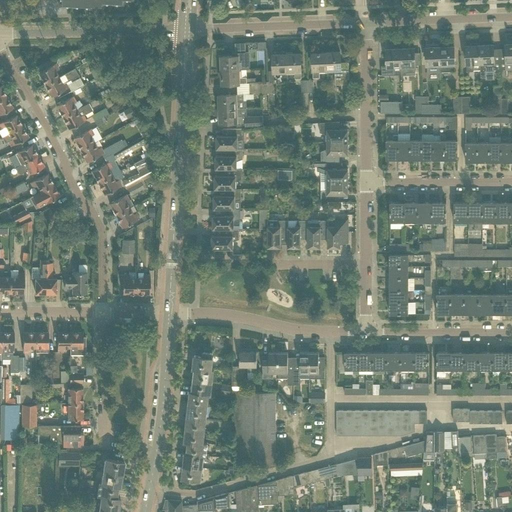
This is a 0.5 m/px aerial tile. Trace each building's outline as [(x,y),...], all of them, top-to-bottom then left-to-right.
[(133,0),(59,0),(59,6),(91,8),(92,6),(101,6),(101,4),(123,5),(123,0),(133,1),(133,0)] [(479,45),(465,46),(467,63),(467,71),(474,71),(474,70),(481,70),(481,63),(479,45)] [(493,45),(479,45),(481,63),(481,70),(481,77),(486,77),(485,70),(491,70),(494,70),(494,54),(493,45)] [(455,71),(454,56),(454,46),(440,47),(440,64),(440,72),(455,71)] [(440,64),(440,47),(426,48),(427,72),(427,79),(434,79),(433,72),(440,72),(440,64)] [(415,65),(414,58),(414,48),(400,49),(401,74),(402,76),(415,75),(415,65)] [(401,74),(400,49),(386,49),(387,65),(381,66),(381,75),(393,75),(401,74)] [(59,63),(69,57),(66,52),(56,57),(59,63)] [(249,69),(248,52),(235,53),(235,56),(221,56),(221,70),(240,69),(249,69)] [(327,71),(326,52),(312,53),(313,77),(320,77),(320,72),(327,71)] [(340,52),(326,52),(327,71),(334,71),(335,85),(341,85),(341,91),(348,91),(347,79),(349,79),(348,62),(340,62),(340,52)] [(301,77),(300,63),(300,53),(286,54),(287,73),(295,73),(295,78),(301,77)] [(279,73),(287,73),(286,54),(272,54),(273,72),(269,72),(270,82),(268,82),(268,94),(274,94),(273,82),(275,82),(275,78),(279,78),(279,73)] [(38,72),(45,84),(58,77),(55,71),(58,69),(55,63),(38,72)] [(58,77),(45,84),(51,96),(60,92),(68,87),(65,82),(80,73),(77,67),(58,77)] [(84,74),(88,81),(99,75),(95,68),(84,74)] [(241,77),(240,69),(221,70),(222,84),(249,83),(249,89),(261,88),(261,82),(256,82),(255,78),(246,78),(246,77),(241,77)] [(243,101),(243,94),(219,95),(219,109),(239,108),(239,101),(243,101)] [(0,114),(13,108),(7,96),(0,99),(0,114)] [(73,96),(65,100),(56,105),(62,117),(76,110),(73,103),(76,102),(73,96)] [(462,113),(462,97),(453,97),(453,113),(462,113)] [(470,113),(470,97),(462,97),(462,113),(470,113)] [(402,113),(402,107),(402,102),(394,102),(394,113),(402,113)] [(86,120),(83,116),(93,111),(89,103),(76,110),(62,117),(69,129),(86,120)] [(106,108),(92,115),(98,126),(107,122),(104,116),(109,114),(106,108)] [(239,108),(219,109),(220,123),(230,122),(237,122),(237,128),(243,127),(250,127),(263,126),(262,115),(253,116),(244,116),(239,116),(239,108)] [(119,114),(123,120),(129,117),(125,110),(119,114)] [(16,114),(8,119),(0,123),(0,126),(1,129),(5,126),(9,133),(22,126),(16,114)] [(472,130),(472,122),(477,122),(477,117),(470,117),(466,117),(466,130),(472,130)] [(340,122),(340,121),(319,122),(319,132),(327,134),(327,142),(348,142),(348,129),(337,129),(337,122),(339,122),(340,122)] [(28,137),(22,126),(9,133),(12,139),(8,141),(11,146),(28,137)] [(243,139),(243,127),(237,128),(223,129),(228,129),(227,136),(216,136),(216,149),(227,149),(227,148),(237,149),(237,142),(243,139)] [(90,129),(82,133),(74,138),(80,150),(94,142),(90,136),(93,134),(90,129)] [(433,140),(433,159),(445,159),(445,140),(445,134),(441,134),(441,140),(433,140)] [(398,159),(398,140),(398,136),(394,135),(393,140),(386,140),(386,159),(398,159)] [(477,143),(477,138),(473,137),(473,143),(465,143),(465,161),(477,161),(477,143)] [(511,137),(508,137),(508,143),(501,143),(501,161),(511,161),(511,137)] [(489,143),(489,138),(477,138),(477,143),(477,161),(489,161),(489,143)] [(409,159),(409,140),(398,140),(398,159),(409,159)] [(409,140),(409,159),(421,159),(421,140),(417,140),(410,140),(409,140)] [(421,140),(421,159),(433,159),(433,140),(428,140),(422,140),(421,140)] [(457,159),(457,149),(457,140),(445,140),(445,159),(457,159)] [(105,159),(123,149),(119,141),(102,151),(100,147),(97,148),(94,142),(80,150),(87,162),(102,154),(105,159)] [(348,155),(348,142),(327,142),(327,149),(321,151),(321,162),(336,162),(336,155),(348,155)] [(501,161),(501,143),(489,143),(489,161),(501,161)] [(15,154),(9,157),(14,168),(15,167),(24,162),(38,155),(32,144),(23,149),(14,153),(15,154)] [(242,159),(242,149),(237,149),(227,148),(227,149),(227,156),(215,156),(215,169),(226,169),(226,168),(236,168),(236,162),(242,159)] [(143,180),(154,174),(155,153),(142,159),(147,169),(123,181),(127,189),(131,196),(146,187),(143,180)] [(44,166),(38,155),(24,162),(25,162),(15,167),(18,173),(21,174),(24,172),(26,176),(44,166)] [(112,175),(120,171),(116,164),(114,165),(111,167),(108,161),(91,171),(98,183),(112,175)] [(336,169),(336,162),(321,162),(321,172),(327,175),(327,182),(348,182),(348,169),(336,169)] [(236,169),(236,168),(226,168),(226,169),(226,176),(214,176),(214,189),(225,189),(225,188),(235,188),(235,181),(241,179),(241,169),(236,169)] [(121,185),(119,180),(124,178),(120,171),(112,175),(98,183),(104,195),(121,185)] [(48,173),(39,178),(30,183),(33,188),(37,185),(40,192),(54,184),(48,173)] [(24,182),(18,185),(21,192),(27,188),(24,182)] [(348,194),(348,182),(327,182),(327,189),(321,191),(321,201),(339,202),(339,201),(336,201),(336,194),(348,194)] [(54,184),(40,192),(33,195),(36,202),(32,204),(35,209),(60,196),(54,184)] [(235,189),(235,188),(225,188),(225,189),(225,196),(214,196),(213,209),(224,209),(234,209),(234,201),(240,199),(240,189),(235,189)] [(109,203),(115,215),(129,208),(126,202),(129,200),(126,194),(109,203)] [(404,221),(404,203),(390,203),(390,221),(404,221)] [(418,221),(418,203),(404,203),(404,221),(418,221)] [(432,221),(432,203),(418,203),(418,221),(432,221)] [(432,203),(432,221),(434,221),(439,221),(439,226),(446,226),(446,221),(446,213),(446,203),(445,203),(432,203)] [(468,221),(468,203),(455,203),(454,203),(454,221),(468,221)] [(482,221),(482,203),(468,203),(468,221),(469,221),(469,228),(483,228),(482,221)] [(496,221),(496,203),(482,203),(482,221),(496,221)] [(510,221),(510,203),(496,203),(496,221),(510,221)] [(63,219),(62,213),(62,208),(49,208),(49,219),(63,219)] [(133,214),(129,208),(115,215),(122,227),(139,218),(136,212),(133,214)] [(13,216),(17,223),(31,215),(27,209),(13,216)] [(243,222),(239,218),(239,209),(234,209),(224,209),(224,216),(213,216),(213,229),(223,229),(234,229),(239,229),(243,228),(243,222)] [(348,243),(348,218),(335,218),(335,226),(328,226),(328,236),(327,236),(327,247),(340,247),(340,243),(348,243)] [(287,226),(287,220),(277,220),(268,220),(268,226),(267,226),(267,247),(280,247),(280,236),(287,236),(288,236),(288,226),(287,226)] [(307,226),(307,220),(287,220),(287,226),(288,226),(288,236),(287,236),(287,247),(300,247),(300,236),(307,236),(308,236),(308,226),(307,226)] [(328,236),(328,226),(327,226),(327,220),(307,220),(307,226),(308,226),(308,236),(307,236),(307,247),(320,247),(320,236),(327,236),(328,236)] [(239,239),(239,229),(234,229),(223,229),(223,236),(212,236),(212,249),(233,249),(233,241),(239,239)] [(446,239),(439,239),(432,239),(432,244),(432,250),(446,250),(446,239)] [(135,240),(123,240),(123,253),(135,252),(135,240)] [(464,256),(464,244),(454,244),(454,256),(464,256)] [(476,256),(477,245),(468,244),(468,256),(476,256)] [(408,254),(400,254),(390,254),(390,266),(408,266),(408,254)] [(45,293),(46,262),(46,259),(39,259),(39,267),(32,267),(32,278),(35,277),(35,293),(45,293)] [(451,266),(451,260),(437,260),(437,269),(443,269),(443,266),(451,266)] [(492,270),(492,260),(478,260),(478,267),(479,267),(479,270),(492,270)] [(506,267),(506,260),(492,260),(492,270),(493,270),(493,269),(496,269),(496,266),(498,266),(498,267),(506,267)] [(52,263),(47,262),(46,262),(45,293),(56,293),(56,278),(52,278),(52,263)] [(408,278),(408,266),(390,266),(390,278),(408,278)] [(24,273),(18,273),(18,269),(10,269),(10,277),(10,293),(24,293),(24,273)] [(86,272),(76,272),(72,272),(72,275),(64,275),(64,288),(72,288),(72,293),(86,293),(86,272)] [(136,294),(136,278),(136,272),(129,272),(129,275),(122,275),(123,294),(136,294)] [(143,278),(136,278),(136,294),(150,294),(150,274),(143,274),(143,278)] [(0,292),(10,293),(10,277),(0,277),(0,292)] [(390,278),(389,290),(408,290),(408,284),(408,278),(390,278)] [(408,302),(408,290),(389,290),(389,302),(408,302)] [(450,294),(451,294),(451,291),(445,291),(445,294),(436,294),(436,313),(437,313),(437,312),(450,312),(450,294)] [(464,312),(464,294),(451,294),(450,294),(450,312),(464,312)] [(478,312),(478,294),(464,294),(464,312),(478,312)] [(492,312),(492,294),(478,294),(478,312),(492,312)] [(506,312),(506,294),(492,294),(492,312),(506,312)] [(408,314),(408,304),(408,302),(389,302),(389,314),(408,314)] [(12,355),(12,352),(14,352),(14,332),(1,332),(1,359),(11,359),(11,376),(18,376),(18,357),(18,355),(12,355)] [(35,348),(36,332),(23,332),(23,352),(28,352),(28,348),(35,348)] [(48,332),(36,332),(35,348),(36,348),(36,352),(48,352),(48,332)] [(70,348),(70,332),(57,332),(57,352),(63,352),(63,348),(70,348)] [(86,337),(83,337),(83,332),(70,332),(70,348),(70,354),(85,355),(86,337)] [(193,368),(195,368),(212,370),(212,369),(213,357),(212,357),(212,353),(202,352),(202,356),(194,355),(193,368)] [(247,366),(247,372),(247,378),(257,378),(257,352),(239,352),(239,366),(232,366),(232,386),(232,390),(239,390),(239,386),(240,386),(240,372),(245,372),(245,366),(247,366)] [(278,372),(278,352),(269,352),(269,356),(263,356),(263,378),(273,378),(274,372),(278,372)] [(288,352),(278,352),(278,372),(278,378),(287,378),(287,385),(294,385),(294,369),(288,369),(288,352)] [(309,372),(309,352),(300,352),(300,369),(294,369),(294,385),(300,385),(300,378),(309,378),(309,372)] [(319,352),(309,352),(309,372),(313,372),(314,378),(325,378),(325,369),(319,369),(319,352)] [(345,352),(345,369),(353,369),(353,373),(359,373),(359,369),(359,353),(345,353),(345,352)] [(429,369),(429,352),(428,352),(428,353),(414,353),(414,369),(429,369)] [(359,353),(359,369),(373,369),(373,353),(359,353)] [(387,369),(387,353),(373,353),(373,369),(387,369)] [(401,369),(400,353),(387,353),(387,369),(387,373),(401,373),(401,369)] [(414,369),(414,353),(400,353),(401,369),(414,369)] [(451,369),(451,353),(437,353),(437,369),(451,369)] [(451,353),(451,369),(464,369),(465,353),(464,353),(451,353)] [(479,369),(479,353),(465,353),(464,369),(479,369)] [(492,369),(492,353),(479,353),(479,369),(492,369)] [(492,353),(492,369),(506,369),(506,353),(492,353)] [(77,366),(70,366),(70,371),(70,382),(70,383),(83,383),(83,373),(77,373),(77,366)] [(212,383),(214,370),(214,369),(212,369),(212,370),(195,368),(193,380),(212,383)] [(70,371),(60,371),(60,383),(70,382),(70,371)] [(9,398),(9,379),(2,379),(2,388),(2,403),(15,403),(15,398),(9,398)] [(373,384),(373,379),(366,379),(366,388),(359,388),(359,394),(373,394),(373,384)] [(211,395),(212,383),(193,380),(192,392),(209,394),(211,395)] [(31,403),(32,384),(20,384),(20,403),(22,403),(33,403),(31,403)] [(230,396),(232,385),(224,384),(222,394),(230,396)] [(82,388),(72,388),(67,388),(68,403),(83,403),(82,388)] [(208,406),(209,394),(192,392),(190,391),(188,404),(208,406)] [(235,404),(235,416),(276,417),(276,392),(235,392),(235,404)] [(325,402),(325,394),(309,394),(309,402),(325,402)] [(83,419),(83,403),(68,403),(68,419),(83,419)] [(36,426),(36,404),(22,404),(22,426),(36,426)] [(206,419),(208,406),(188,404),(187,416),(206,419)] [(461,422),(461,408),(453,408),(453,422),(461,422)] [(469,410),(470,410),(470,408),(461,408),(461,422),(468,422),(469,422),(469,410)] [(345,423),(345,410),(337,410),(337,423),(345,423)] [(353,423),(353,410),(345,410),(345,423),(353,423)] [(361,423),(361,410),(353,410),(353,423),(361,423)] [(369,423),(369,410),(361,410),(361,423),(369,423)] [(378,423),(378,410),(369,410),(369,423),(378,423)] [(386,423),(386,410),(378,410),(378,423),(386,423)] [(394,423),(394,410),(386,410),(386,423),(394,423)] [(402,423),(402,410),(394,410),(394,423),(402,423)] [(410,423),(410,410),(402,410),(402,423),(410,423)] [(419,424),(419,410),(410,410),(410,423),(414,423),(414,424),(419,424)] [(427,424),(427,410),(419,410),(419,424),(427,424)] [(478,424),(478,410),(470,410),(469,410),(469,422),(468,422),(468,424),(478,424)] [(486,424),(486,410),(478,410),(478,424),(486,424)] [(494,424),(494,410),(486,410),(486,424),(494,424)] [(502,424),(502,410),(494,410),(494,424),(502,424)] [(205,431),(206,419),(187,416),(186,428),(205,431)] [(235,416),(235,428),(276,429),(276,417),(235,416)] [(345,435),(345,423),(337,423),(337,435),(345,435)] [(353,435),(353,423),(345,423),(345,435),(353,435)] [(361,435),(361,423),(353,423),(353,435),(361,435)] [(370,435),(369,423),(361,423),(361,435),(370,435)] [(378,435),(378,423),(369,423),(370,435),(378,435)] [(386,435),(386,423),(378,423),(378,435),(386,435)] [(394,435),(394,423),(386,423),(386,435),(394,435)] [(402,435),(402,423),(394,423),(394,435),(401,435),(402,435)] [(414,432),(414,424),(414,423),(410,423),(402,423),(402,435),(414,432)] [(79,426),(69,426),(37,426),(38,434),(54,434),(54,435),(62,442),(63,442),(63,446),(83,446),(83,432),(80,432),(79,426)] [(203,443),(205,431),(186,428),(184,441),(188,442),(188,441),(203,443)] [(235,428),(235,440),(246,440),(256,441),(266,441),(276,441),(276,429),(235,428)] [(18,439),(18,430),(6,430),(6,439),(18,439)] [(425,444),(424,450),(434,450),(434,444),(434,437),(434,432),(426,432),(425,440),(425,444)] [(445,432),(434,432),(434,437),(434,444),(434,450),(444,450),(445,432)] [(485,434),(473,435),(474,453),(486,452),(485,434)] [(496,434),(485,434),(486,452),(497,452),(497,436),(496,434)] [(471,436),(459,437),(460,451),(472,450),(471,436)] [(507,452),(506,437),(497,437),(497,452),(507,452)] [(235,440),(235,463),(245,463),(246,440),(235,440)] [(246,440),(245,463),(255,463),(256,441),(246,440)] [(425,440),(404,446),(407,456),(424,452),(424,450),(425,444),(425,440)] [(207,443),(203,443),(188,441),(188,442),(187,453),(187,454),(204,456),(206,456),(207,443)] [(256,441),(255,463),(265,463),(266,441),(256,441)] [(266,441),(265,463),(276,463),(276,441),(266,441)] [(387,450),(375,454),(375,465),(387,464),(387,450)] [(80,452),(60,451),(60,465),(80,466),(80,452)] [(202,468),(204,456),(187,454),(187,453),(185,452),(183,466),(202,468)] [(372,474),(371,456),(357,457),(357,458),(358,474),(358,475),(372,474)] [(357,458),(336,464),(339,473),(339,475),(342,475),(353,474),(358,474),(357,458)] [(105,459),(103,469),(103,471),(122,474),(124,462),(105,459)] [(339,473),(336,464),(330,465),(333,477),(339,475),(339,473)] [(333,477),(330,465),(318,469),(321,480),(333,477)] [(201,480),(202,470),(202,468),(183,466),(182,478),(201,480)] [(321,480),(318,469),(306,472),(309,483),(321,480)] [(120,486),(122,474),(103,471),(101,482),(101,483),(118,486),(120,486)] [(309,483),(306,472),(300,473),(303,485),(309,483)] [(303,485),(300,473),(293,475),(294,487),(303,485)] [(294,487),(293,475),(278,479),(279,495),(279,500),(282,500),(281,495),(294,495),(294,487)] [(279,495),(278,495),(277,479),(258,485),(259,506),(278,505),(278,500),(279,500),(279,495)] [(116,497),(118,486),(101,483),(101,482),(99,482),(97,495),(101,496),(101,495),(116,497)] [(236,511),(258,511),(257,485),(235,491),(236,511)] [(229,492),(214,496),(215,508),(230,507),(229,492)] [(120,497),(116,497),(101,495),(101,496),(99,507),(118,510),(120,497)] [(214,496),(197,501),(198,504),(198,511),(215,511),(215,508),(214,496)] [(182,511),(182,501),(166,499),(163,509),(162,509),(162,510),(169,509),(169,511),(182,511)] [(447,503),(447,505),(447,511),(457,511),(457,502),(447,503)]
